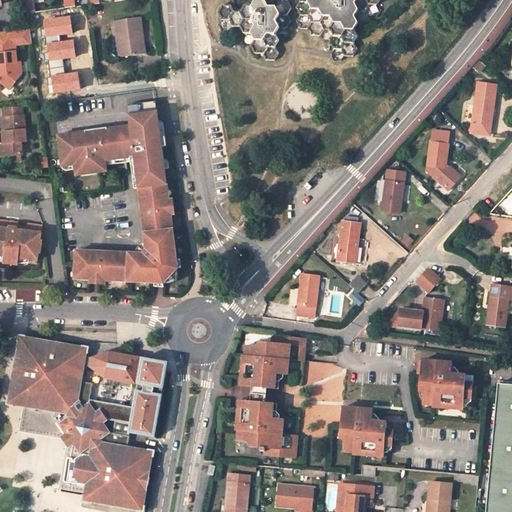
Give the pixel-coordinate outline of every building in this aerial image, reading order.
[(34,12),(33,4),(32,0),(24,0),(27,13),(34,12)] [(280,0),(277,6),(268,6),(265,0),(257,0),(254,6),(246,6),(242,12),(234,12),(230,5),(223,5),(219,12),(223,19),(219,26),(222,33),(231,33),(234,40),(241,40),(244,46),(251,46),(255,53),(264,53),(268,60),(275,60),(278,54),(275,47),(279,41),(287,41),(291,35),(287,28),(291,21),(288,14),(292,8),(288,1),(280,0)] [(300,0),(301,2),(297,8),(301,15),(297,21),(301,29),(309,29),(312,36),(320,36),(324,42),(330,43),(333,47),(334,50),(331,55),(334,61),(343,61),(346,56),(353,56),(357,49),(354,43),(359,35),(355,29),(358,23),(366,23),(370,18),(377,18),(382,11),(378,4),(380,0),(300,0)] [(146,53),(141,18),(115,22),(120,57),(146,53)] [(30,29),(10,31),(11,40),(13,40),(31,38),(30,29)] [(0,69),(1,70),(5,66),(11,71),(20,59),(19,48),(15,48),(15,43),(13,43),(13,40),(11,40),(10,31),(0,31),(0,69)] [(75,80),(71,54),(51,57),(55,84),(75,80)] [(477,71),(484,64),(478,59),(472,66),(477,71)] [(5,66),(1,70),(6,75),(11,71),(5,66)] [(471,133),(488,135),(490,124),(495,84),(478,82),(474,107),(466,106),(464,122),(472,123),(471,133)] [(156,148),(164,147),(162,131),(159,103),(129,107),(132,127),(134,140),(132,140),(132,144),(155,141),(156,148)] [(3,131),(4,143),(0,143),(2,156),(23,154),(21,142),(26,141),(24,116),(1,118),(3,131)] [(64,137),(66,153),(61,153),(64,169),(77,168),(78,178),(109,174),(107,163),(137,159),(139,175),(167,171),(164,147),(156,148),(155,141),(132,144),(132,140),(134,140),(132,127),(102,131),(103,135),(95,136),(95,130),(87,131),(87,134),(64,137)] [(446,162),(448,144),(450,133),(432,131),(427,166),(445,169),(446,162)] [(445,169),(427,166),(426,169),(448,189),(462,174),(448,162),(446,162),(445,169)] [(400,213),(404,184),(405,172),(399,171),(393,171),(387,170),(385,181),(376,180),(373,200),(383,201),(381,211),(400,213)] [(139,175),(141,188),(168,185),(167,175),(167,171),(139,175)] [(170,199),(168,185),(141,188),(144,210),(147,210),(147,217),(144,218),(148,244),(150,245),(142,253),(142,254),(108,253),(107,255),(100,255),(100,252),(77,252),(76,280),(91,280),(107,281),(157,283),(165,283),(168,283),(171,283),(174,282),(176,280),(178,282),(179,281),(179,277),(179,273),(179,269),(178,259),(172,215),(170,199)] [(0,255),(5,256),(5,259),(17,260),(17,258),(38,260),(39,252),(41,253),(42,242),(40,242),(42,226),(28,224),(28,227),(28,230),(17,229),(17,226),(18,223),(0,220),(0,255)] [(360,223),(358,223),(346,221),(342,221),(337,262),(355,264),(359,233),(360,223)] [(428,270),(418,281),(429,292),(440,280),(428,270)] [(298,307),(297,316),(315,318),(319,276),(301,275),(298,307)] [(351,284),(360,292),(368,283),(359,276),(351,284)] [(511,287),(492,285),(491,295),(487,325),(504,328),(508,298),(511,298),(511,287)] [(354,291),(349,296),(360,306),(365,301),(354,291)] [(444,300),(425,298),(423,312),(401,309),(399,326),(440,331),(444,300)] [(305,339),(275,336),(274,343),(260,342),(252,348),(251,357),(246,357),(246,365),(242,365),(242,369),(242,373),(245,376),(245,381),(263,382),(263,385),(267,389),(278,390),(279,381),(275,381),(276,374),(287,375),(288,360),(303,362),(305,339)] [(85,490),(85,494),(89,499),(93,500),(94,497),(134,503),(134,506),(138,506),(143,503),(144,498),(141,498),(144,483),(146,483),(147,479),(147,474),(145,473),(148,457),(150,458),(150,453),(147,449),(142,448),(142,450),(126,448),(128,433),(107,430),(101,421),(103,420),(96,409),(93,411),(87,403),(90,381),(78,379),(81,361),(82,352),(78,347),(20,338),(16,342),(13,364),(15,364),(12,385),(10,384),(8,400),(11,405),(23,406),(20,430),(61,437),(65,442),(68,446),(61,486),(85,490)] [(243,357),(242,365),(246,365),(246,357),(251,357),(252,348),(246,347),(245,357),(243,357)] [(93,354),(84,353),(82,352),(81,361),(92,363),(100,373),(133,378),(129,409),(127,423),(103,420),(101,421),(107,430),(128,433),(151,436),(159,390),(163,366),(154,365),(153,367),(136,365),(137,355),(107,351),(93,354)] [(452,364),(421,360),(420,374),(418,391),(420,391),(423,395),(423,398),(432,399),(432,404),(440,405),(440,409),(447,410),(451,406),(463,407),(463,405),(464,397),(467,398),(468,387),(465,387),(465,384),(466,376),(459,375),(451,374),(452,366),(452,364)] [(261,411),(261,407),(266,404),(267,389),(263,385),(263,382),(245,381),(245,376),(242,373),(240,387),(251,388),(250,403),(239,402),(238,418),(242,414),(242,410),(261,411)] [(464,397),(463,405),(466,406),(471,402),(472,385),(465,384),(465,387),(468,387),(467,398),(464,397)] [(511,511),(511,386),(497,385),(485,511),(511,511)] [(127,423),(129,409),(87,403),(93,411),(96,409),(103,420),(127,423)] [(277,405),(266,404),(261,407),(261,411),(242,410),(242,414),(238,418),(237,421),(237,424),(240,425),(240,432),(245,433),(245,442),(246,443),(250,447),(261,448),(261,452),(265,452),(265,456),(294,459),(297,435),(282,434),(283,419),(272,418),(272,412),(276,412),(277,405)] [(373,410),(342,408),(341,423),(340,438),(342,438),(344,442),(344,445),(353,446),(353,451),(361,451),(361,455),(369,455),(373,452),(384,453),(384,451),(385,443),(388,444),(389,432),(386,432),(386,430),(387,422),(379,421),(372,421),(373,414),(373,410)] [(238,442),(245,442),(245,433),(240,432),(240,425),(237,424),(236,432),(238,432),(238,442)] [(385,443),(384,451),(387,451),(392,447),(393,431),(386,430),(386,432),(389,432),(388,444),(385,443)] [(353,451),(353,446),(344,445),(343,451),(353,452),(353,454),(361,455),(361,451),(353,451)] [(361,475),(375,476),(375,466),(361,465),(361,475)] [(228,474),(226,498),(229,499),(227,511),(246,511),(249,476),(228,474)] [(478,485),(479,476),(471,475),(470,484),(478,485)] [(429,482),(428,499),(430,499),(428,511),(448,511),(451,484),(429,482)] [(311,511),(314,487),(277,484),(275,506),(295,508),(302,509),(302,511),(309,511),(311,511)] [(339,484),(336,511),(364,511),(366,497),(373,498),(374,488),(339,484)]
